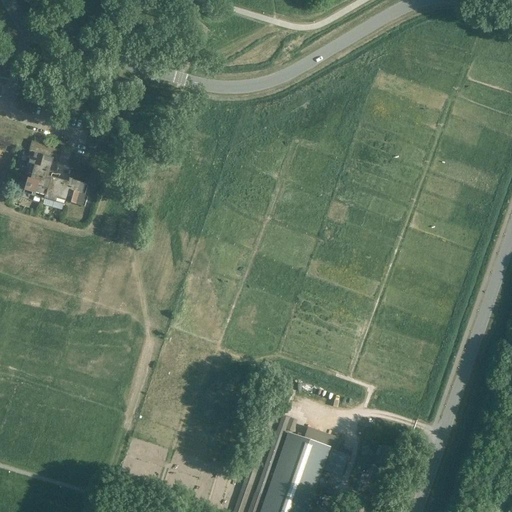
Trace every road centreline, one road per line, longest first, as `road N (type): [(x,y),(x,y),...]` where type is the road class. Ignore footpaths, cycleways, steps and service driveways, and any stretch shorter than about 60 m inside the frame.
road 1 (unknown): [(147,511),(108,496),(151,362),(137,214),(179,80),(189,66),(288,17),(345,0)]
road 2 (tertiary): [(427,0),(269,83),(227,88),(26,32)]
road 3 (tertiary): [(418,511),(511,241)]
